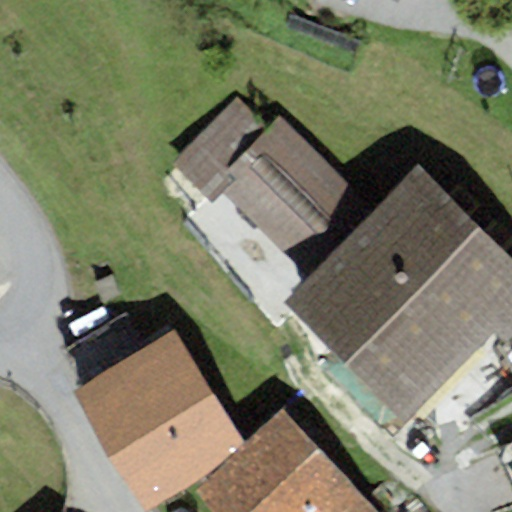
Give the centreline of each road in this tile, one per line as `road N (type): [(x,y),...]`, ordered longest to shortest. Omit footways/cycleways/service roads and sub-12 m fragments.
road 1 (residential): [(14,356),(42,395),(59,462),(97,511)]
road 2 (unclassified): [(14,356),(28,328),(32,279),(27,249),(0,199)]
